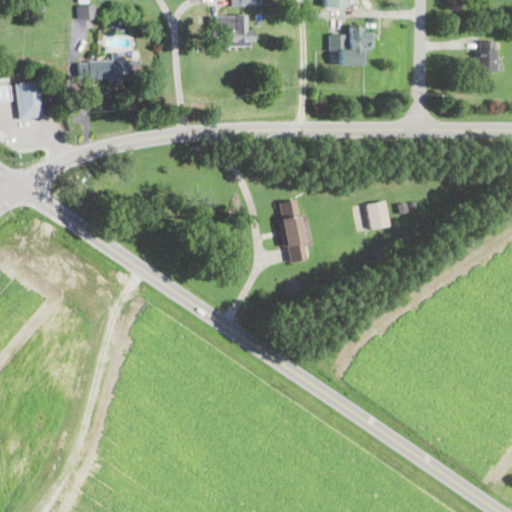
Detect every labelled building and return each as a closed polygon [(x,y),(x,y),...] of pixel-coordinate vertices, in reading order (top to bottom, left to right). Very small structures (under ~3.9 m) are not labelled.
[(344,0),(344,7),(322,8),(322,0),(344,0)] [(79,19),(77,19),(76,5),(95,5),(95,19),(79,19)] [(245,27),(246,30),(253,30),(253,42),(249,42),(249,46),(228,47),(228,51),(210,52),(209,18),(209,17),(245,15),(245,27)] [(124,28),(109,27),(110,20),(124,21),(124,28)] [(358,27),(358,33),(372,33),(372,47),(369,51),(329,52),(328,35),(343,35),(344,40),(349,40),(348,27),(358,27)] [(493,58),(493,65),(493,72),(475,72),(475,64),(473,64),(473,58),(475,58),(475,50),(479,50),(479,41),(493,41),(493,58)] [(122,74),(122,82),(122,84),(109,84),(109,80),(94,80),(94,78),(88,79),(88,77),(77,77),(77,66),(77,64),(87,63),(87,61),(110,61),(110,53),(121,53),(122,74)] [(33,118),(18,120),(13,84),(18,84),(17,82),(37,80),(41,113),(40,113),(40,117),(33,118)] [(0,101),(0,86),(7,85),(9,100),(0,101)] [(297,214),(297,217),(305,215),(307,225),(302,226),(305,243),(302,244),(305,259),(288,262),(285,246),(281,247),(276,220),(281,219),(278,203),(294,200),(297,214)] [(372,229),(369,230),(364,205),(384,201),(389,226),(372,229)]
